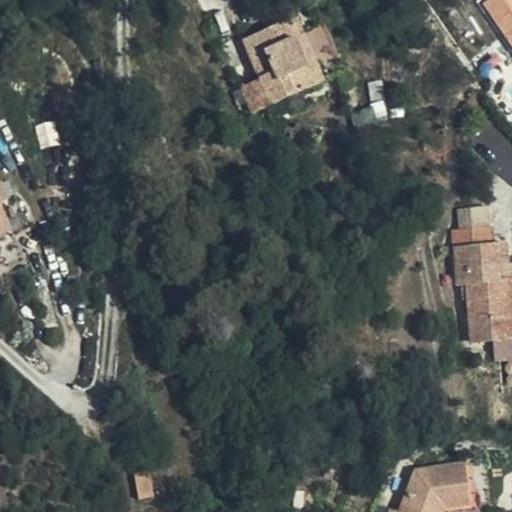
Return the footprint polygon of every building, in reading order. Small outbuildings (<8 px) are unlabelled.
[(511,0),(489,0),(485,3),(511,42),(511,0)] [(300,37),(292,19),(244,40),(258,73),(252,75),(255,81),(242,87),(251,110),(318,83),(312,67),(306,69),(293,39),(300,37)] [(324,81),(305,34),(300,37),(293,39),(306,69),(312,67),(318,83),(324,81)] [(296,130),(286,127),(284,133),(294,136),(296,130)] [(234,165),(229,152),(220,156),(225,169),(234,165)] [(5,201),(0,189),(0,232),(7,229),(11,236),(28,227),(13,198),(5,201)] [(488,227),(486,208),(460,209),(461,229),(488,227)] [(492,244),(491,227),(488,227),(461,229),(453,230),(457,284),(466,283),(472,340),(495,338),(494,320),(510,319),(506,278),(500,279),(499,266),(506,265),(504,243),(492,244)] [(511,264),(506,265),(499,266),(500,279),(506,278),(510,319),(494,320),(495,338),(511,335),(511,264)] [(467,505),(462,465),(413,471),(397,511),(440,511),(442,508),(467,505)] [(150,497),(146,472),(132,474),(137,499),(150,497)]
